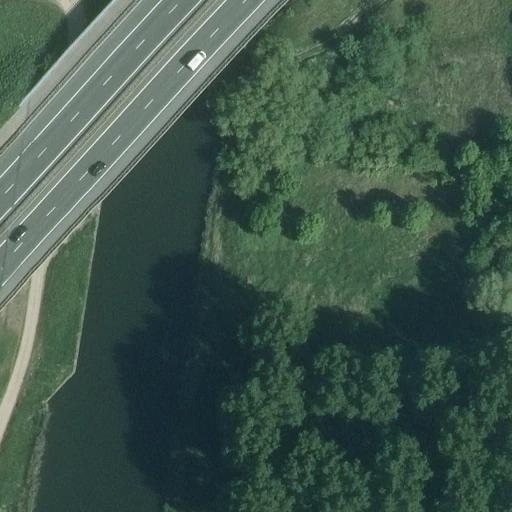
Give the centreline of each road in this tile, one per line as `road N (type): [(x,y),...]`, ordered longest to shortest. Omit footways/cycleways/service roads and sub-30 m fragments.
road 1 (unclassified): [(0,413),(32,302),(69,0)]
road 2 (motorway): [(0,265),(248,0)]
road 3 (track): [(201,362),(511,353)]
road 4 (motorway): [(183,0),(0,198)]
road 5 (unclassified): [(0,139),(127,0)]
road 6 (track): [(266,64),(318,69),(387,0)]
